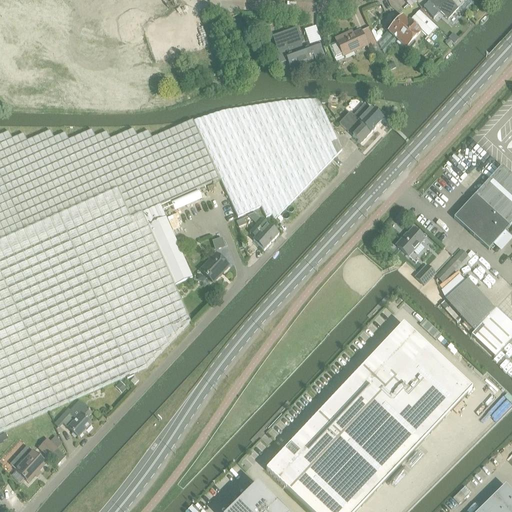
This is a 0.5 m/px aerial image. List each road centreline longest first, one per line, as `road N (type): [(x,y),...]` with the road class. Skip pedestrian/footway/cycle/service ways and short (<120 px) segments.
road 1 (primary): [(116,511),(230,349),(511,44)]
road 2 (residential): [(0,43),(148,42),(190,22),(202,4)]
